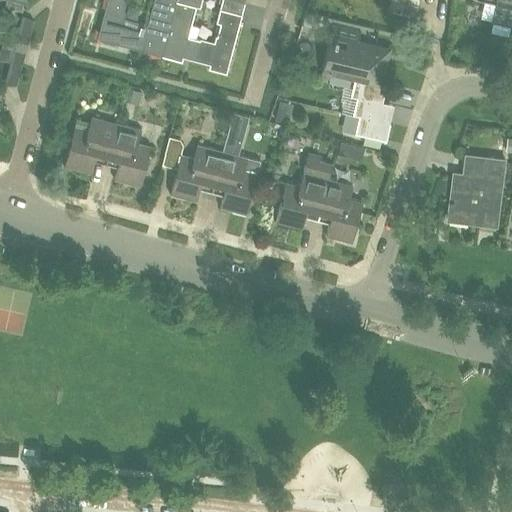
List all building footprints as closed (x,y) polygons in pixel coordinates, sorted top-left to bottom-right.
[(122,18),(126,0),(108,0),(98,39),(115,43),(117,35),(145,43),(143,50),(162,56),(172,17),(176,0),(155,0),(149,25),(122,18)] [(202,0),(176,0),(172,17),(162,56),(182,61),(184,53),(211,60),(209,68),(227,73),(243,14),(245,3),(234,0),(222,0),(217,22),(221,23),(216,43),(189,36),(197,6),(201,7),(202,0)] [(391,0),(389,12),(417,18),(418,17),(417,16),(420,0),(391,0)] [(511,0),(481,0),(485,1),(496,3),(492,19),(492,21),(511,26),(511,24),(511,0)] [(16,37),(28,41),(33,20),(22,15),(16,37)] [(361,32),(333,25),(320,81),(328,82),(330,72),(355,78),(351,97),(357,98),(353,114),(359,116),(355,133),(387,141),(391,123),(385,122),(389,103),(383,102),(387,84),(381,82),(389,49),(358,42),(361,32)] [(28,41),(16,37),(4,34),(1,46),(25,53),(28,41)] [(22,64),(25,53),(1,46),(0,50),(0,58),(9,61),(22,64)] [(17,85),(22,64),(9,61),(4,84),(17,85)] [(132,88),(128,87),(124,101),(137,104),(139,105),(142,94),(142,91),(132,88)] [(292,102),(279,99),(274,118),(287,122),(292,102)] [(105,162),(116,122),(92,115),(88,127),(75,124),(64,166),(90,173),(94,159),(105,162)] [(116,122),(105,162),(117,165),(114,179),(141,186),(151,145),(138,141),(142,128),(116,122)] [(195,156),(182,153),(184,144),(177,138),(170,136),(163,164),(177,168),(170,194),(196,201),(200,187),(212,190),(223,150),(198,143),(195,156)] [(350,154),(353,143),(341,141),(339,151),(350,154)] [(248,156),(223,150),(212,190),(224,193),(220,207),(247,214),(258,173),(261,160),(248,156)] [(329,178),(334,162),(308,156),(301,184),(287,181),(276,221),(303,228),(306,215),(318,218),(329,178)] [(503,161),(468,156),(466,175),(455,173),(449,218),(495,224),(503,161)] [(354,184),(329,178),(318,218),(330,222),(326,235),(353,242),(363,201),(351,197),(354,184)]
